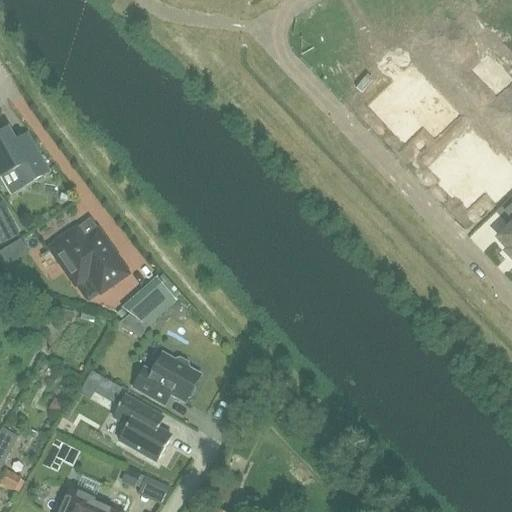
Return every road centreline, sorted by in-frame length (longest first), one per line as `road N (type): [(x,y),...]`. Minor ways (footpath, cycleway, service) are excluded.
road 1 (residential): [(511,297),(281,55),(273,31)]
road 2 (residential): [(143,0),(174,17),(273,31)]
